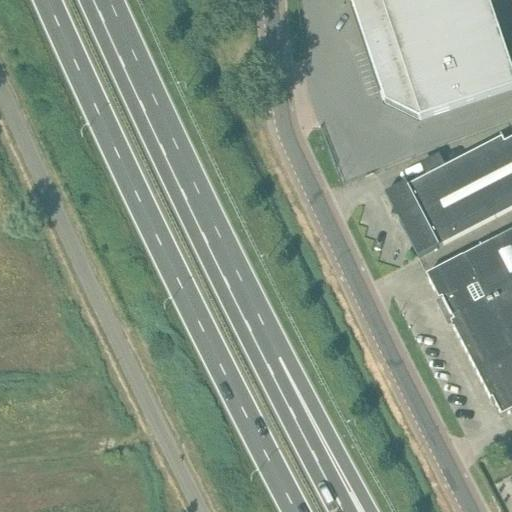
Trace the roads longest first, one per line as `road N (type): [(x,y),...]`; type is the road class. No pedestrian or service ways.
road 1 (trunk): [(47,0),(295,511)]
road 2 (tertiary): [(472,511),(284,128),(270,0)]
road 3 (unclassified): [(202,511),(0,80)]
road 4 (trunk): [(233,292),(106,0)]
road 5 (trunk): [(373,511),(233,292)]
road 6 (trunk): [(343,511),(233,292)]
